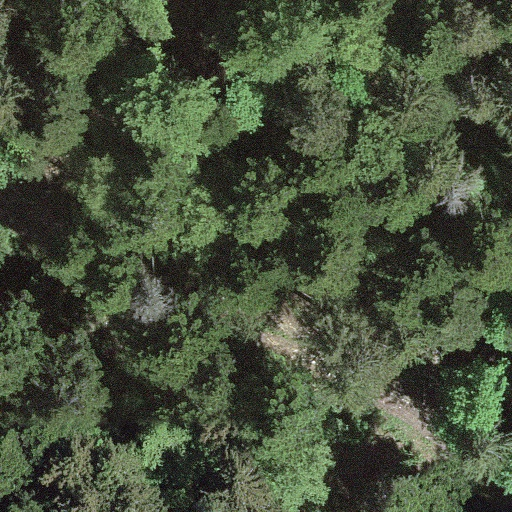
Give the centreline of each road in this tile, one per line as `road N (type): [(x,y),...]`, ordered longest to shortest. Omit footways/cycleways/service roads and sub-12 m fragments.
road 1 (track): [(459,511),(429,474),(229,302),(0,188)]
road 2 (track): [(229,302),(0,352)]
